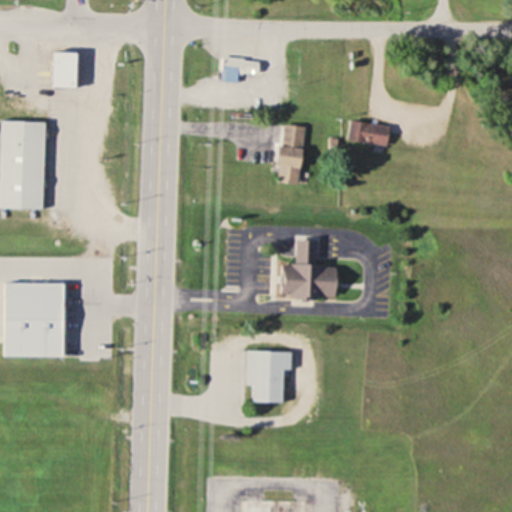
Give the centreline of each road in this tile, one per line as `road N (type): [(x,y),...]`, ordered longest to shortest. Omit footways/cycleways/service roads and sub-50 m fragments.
road 1 (primary): [(146,511),(164,0)]
road 2 (residential): [(511,28),(0,23)]
